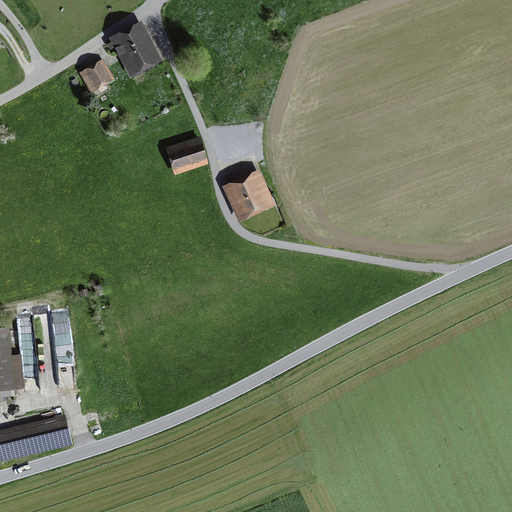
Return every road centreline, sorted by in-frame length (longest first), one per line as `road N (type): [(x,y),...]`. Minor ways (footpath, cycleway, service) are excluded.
road 1 (tertiary): [(467,272),(172,420),(0,477)]
road 2 (residential): [(148,6),(241,232),(467,272)]
road 3 (unclassified): [(0,99),(148,6)]
